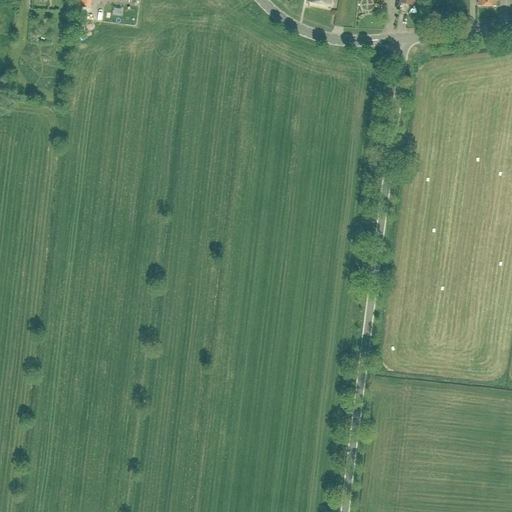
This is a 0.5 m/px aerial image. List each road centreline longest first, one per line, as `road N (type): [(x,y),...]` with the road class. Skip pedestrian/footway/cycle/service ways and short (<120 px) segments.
road 1 (unclassified): [(348,511),(404,38)]
road 2 (tertiary): [(404,38),(324,38),(261,0)]
